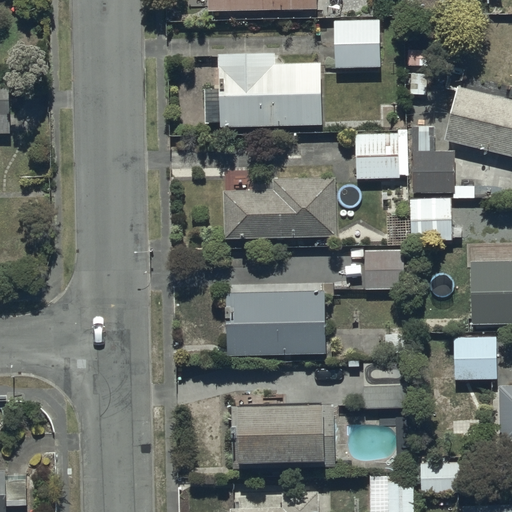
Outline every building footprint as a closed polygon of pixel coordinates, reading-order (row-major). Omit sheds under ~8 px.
[(312,0),(202,0),(202,13),(312,11),(312,0)] [(375,20),(329,22),(331,85),(377,84),(375,20)] [(214,56),(214,129),(318,128),(318,64),(272,64),(272,56),(214,56)] [(511,101),(452,88),(439,141),(511,158),(511,101)] [(432,128),(408,128),(409,193),(451,193),(451,199),(472,199),(472,186),(452,187),(451,152),(432,152),(432,128)] [(352,135),(352,180),(405,179),(405,135),(352,135)] [(219,189),(219,241),(333,241),(333,177),(271,177),(271,189),(219,189)] [(407,202),(408,242),(450,242),(450,201),(407,202)] [(363,251),(362,289),(401,290),(401,252),(363,251)] [(511,262),(466,264),(468,325),(511,323),(511,262)] [(321,357),(320,293),(220,294),(221,358),(321,357)] [(493,336),(450,336),(450,380),(494,380),(493,336)] [(395,364),(360,364),(360,409),(395,410),(395,364)] [(495,447),(511,446),(511,385),(494,386),(495,447)] [(228,409),(230,466),(307,465),(307,470),(331,469),(330,405),(315,405),(315,408),(228,409)] [(417,462),(417,493),(460,493),(460,462),(417,462)] [(0,511),(2,511),(2,507),(24,507),(24,477),(2,477),(2,472),(0,471),(0,511)] [(410,511),(411,476),(384,476),(383,511),(410,511)] [(227,510),(226,511),(317,511),(317,508),(314,508),(314,494),(280,494),(280,509),(227,510)]
